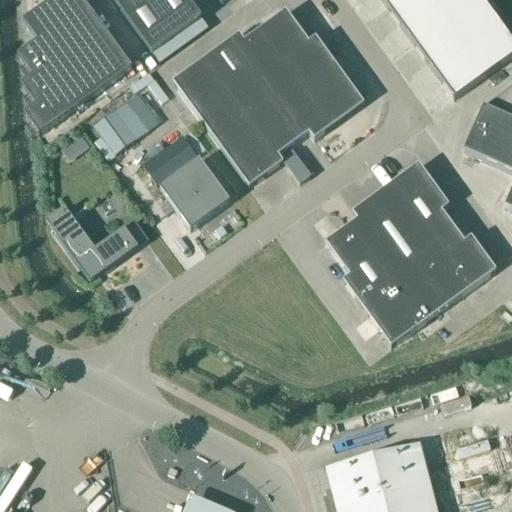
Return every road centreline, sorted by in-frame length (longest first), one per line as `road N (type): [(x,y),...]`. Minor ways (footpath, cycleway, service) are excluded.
road 1 (unclassified): [(104,391),(159,307),(396,131),(392,89),(330,0)]
road 2 (secondary): [(289,511),(252,465),(104,391)]
